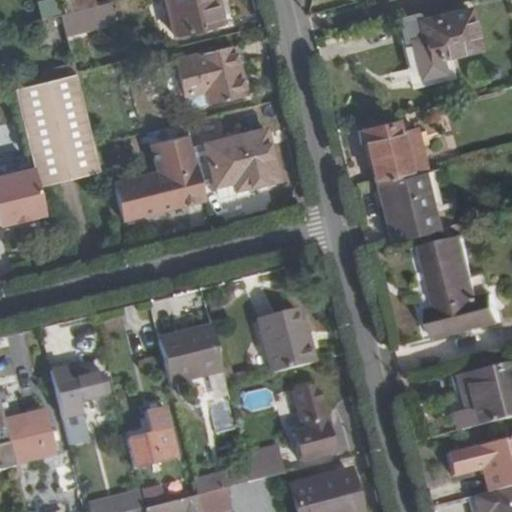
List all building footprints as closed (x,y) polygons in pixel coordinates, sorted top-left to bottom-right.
[(64,0),(57,2),(60,14),(97,5),(95,0),(64,0)] [(223,22),(218,0),(165,0),(174,34),(223,22)] [(97,5),(60,14),(65,35),(116,22),(111,2),(97,5)] [(419,13),(397,19),(403,43),(410,42),(418,78),(444,72),(440,56),(478,47),(469,9),(420,20),(419,13)] [(234,45),(176,60),(180,79),(203,73),(211,103),(246,94),(234,45)] [(203,73),(180,79),(187,109),(211,103),(203,73)] [(98,170),(92,146),(75,74),(14,90),(33,167),(37,186),(98,170)] [(363,130),(377,183),(413,174),(403,133),(401,133),(398,121),(363,130)] [(122,220),(204,199),(201,186),(196,165),(192,147),(186,122),(147,131),(158,175),(113,186),(122,220)] [(264,129),(205,144),(215,183),(217,194),(276,180),(264,129)] [(403,133),(413,174),(425,171),(426,171),(415,129),(403,133)] [(196,165),(201,186),(215,183),(205,144),(192,147),(196,165)] [(37,186),(33,167),(0,175),(0,222),(44,211),(37,186)] [(377,183),(376,184),(390,241),(438,229),(425,171),(413,174),(377,183)] [(427,310),(435,339),(501,322),(494,293),(478,297),(462,236),(420,246),(435,308),(427,310)] [(272,373),(314,362),(308,338),(303,340),(296,309),(258,318),(272,373)] [(212,331),(211,326),(180,334),(181,338),(212,331)] [(221,367),(212,331),(181,338),(180,334),(158,339),(169,384),(222,372),(221,367)] [(472,428),(511,417),(511,361),(457,375),(468,413),(451,418),(454,432),(472,428)] [(81,362),(50,371),(61,418),(92,411),(89,399),(108,394),(103,371),(84,376),(81,362)] [(225,384),(239,381),(237,373),(233,374),(231,365),(221,367),(222,372),(225,384)] [(335,450),(316,382),(292,388),(302,430),(290,433),(297,460),(335,450)] [(149,435),(127,440),(133,468),(176,457),(170,430),(164,406),(144,410),(149,435)] [(45,413),(2,423),(13,464),(55,453),(45,413)] [(511,439),(477,448),(488,493),(511,486),(511,439)] [(270,476),(276,475),(284,472),(281,460),(246,469),(249,481),(270,476)] [(193,479),(197,494),(229,486),(249,481),(246,469),(224,475),(223,471),(193,479)] [(296,511),(360,511),(350,471),(290,486),(296,511)] [(268,511),(279,510),(270,476),(249,481),(229,486),(234,507),(235,511),(268,511)] [(183,477),(160,483),(163,494),(185,489),(183,477)] [(197,494),(201,511),(210,511),(234,507),(229,486),(197,494)] [(511,511),(511,487),(474,497),(477,511),(511,511)] [(125,511),(129,511),(144,508),(139,490),(87,504),(88,511),(125,511)] [(144,508),(144,511),(201,511),(197,494),(144,508)]
